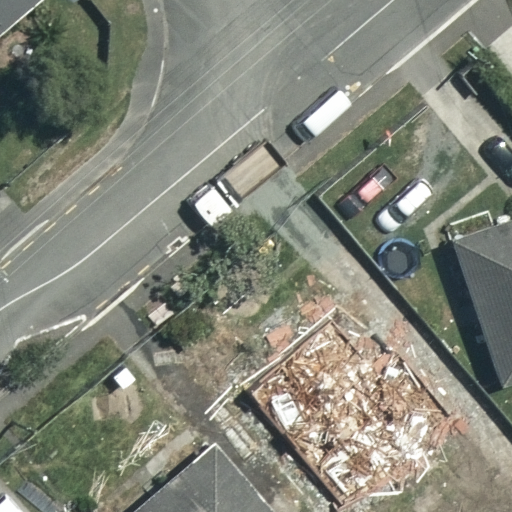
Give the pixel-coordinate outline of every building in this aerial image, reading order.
[(0,0),(0,13),(15,0),(0,0)] [(511,373),(511,210),(442,236),(494,380),(511,373)] [(450,298),(386,212),(358,232),(423,318),(450,298)] [(372,367),(326,314),(237,391),(337,506),(446,412),(392,349),(372,367)] [(281,511),(212,429),(114,511),(281,511)]
